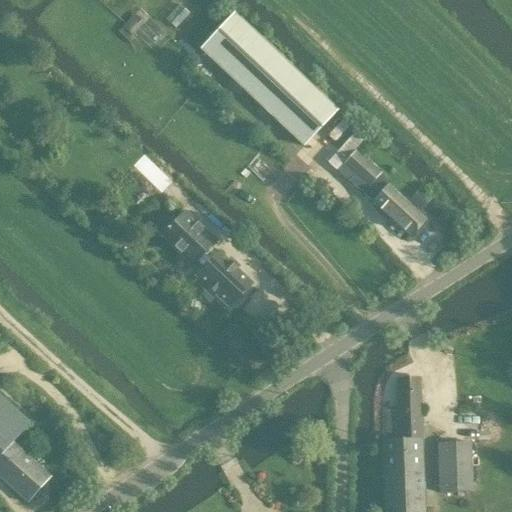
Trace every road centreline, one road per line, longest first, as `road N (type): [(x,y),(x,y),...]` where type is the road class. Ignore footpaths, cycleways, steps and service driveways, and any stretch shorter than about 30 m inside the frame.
road 1 (tertiary): [(97,511),(511,243)]
road 2 (track): [(336,511),(341,354)]
